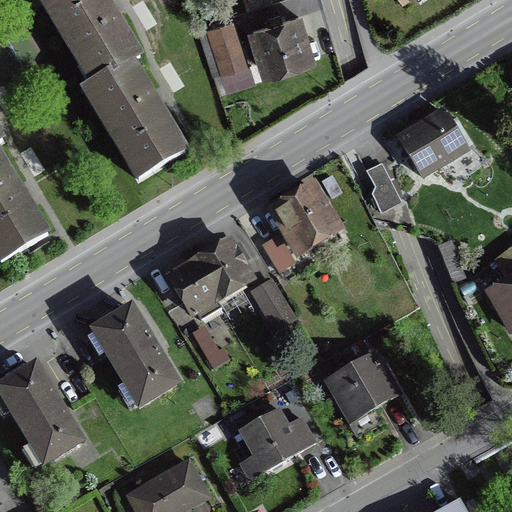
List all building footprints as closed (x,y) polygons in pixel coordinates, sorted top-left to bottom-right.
[(83,92),(137,182),(183,154),(159,114),(129,65),(137,60),(109,13),(101,0),(38,0),(91,87),(83,92)] [(241,0),(245,12),(270,4),(269,0),(241,0)] [(297,19),(251,33),(264,74),(310,60),(297,19)] [(207,31),(221,75),(246,67),(232,23),(207,31)] [(443,115),(398,143),(420,179),(466,151),(443,115)] [(0,264),(45,238),(24,203),(0,162),(0,264)] [(376,208),(396,198),(381,169),(366,176),(374,192),(371,199),(376,208)] [(340,241),(312,194),(275,216),(297,253),(313,243),(319,254),(340,241)] [(279,275),(293,266),(277,240),(263,249),(279,275)] [(191,317),(195,315),(200,323),(221,311),(216,303),(250,283),(237,261),(227,245),(193,266),(188,269),(169,281),(191,317)] [(511,281),(488,295),(510,333),(511,331),(511,281)] [(274,330),(291,320),(270,286),(253,296),(274,330)] [(139,409),(175,387),(129,312),(94,334),(139,409)] [(221,350),(217,352),(203,328),(191,336),(210,368),(227,358),(221,350)] [(378,425),(369,409),(394,395),(373,358),(328,384),(348,420),(346,421),(356,438),(378,425)] [(0,395),(43,466),(79,445),(34,370),(0,390),(0,395)] [(238,434),(262,475),(314,446),(299,421),(286,428),(277,412),(238,434)] [(138,494),(148,511),(186,511),(207,500),(187,466),(138,494)]
